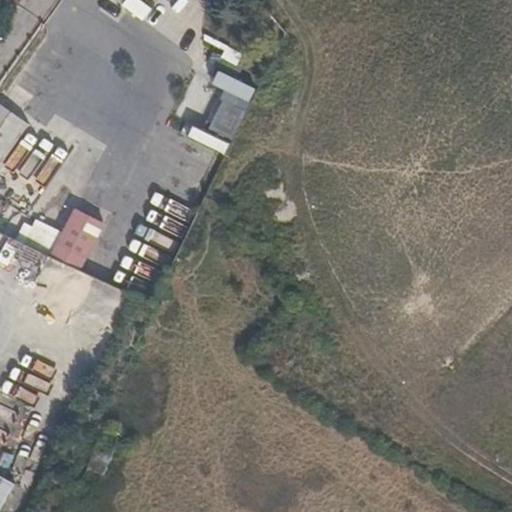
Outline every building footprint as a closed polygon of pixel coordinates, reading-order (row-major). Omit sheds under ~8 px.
[(0,0),(0,14),(10,20),(21,0),(0,0)] [(142,0),(128,0),(124,5),(144,22),(154,10),(142,0)] [(234,140),(247,112),(224,100),(210,129),(234,140)] [(0,166),(29,125),(0,104),(0,166)] [(67,152),(29,125),(0,166),(0,198),(23,214),(67,152)] [(193,141),(228,153),(232,142),(197,129),(193,141)] [(97,223),(68,208),(44,256),(75,270),(97,223)] [(168,301),(172,292),(162,287),(158,296),(168,301)]
